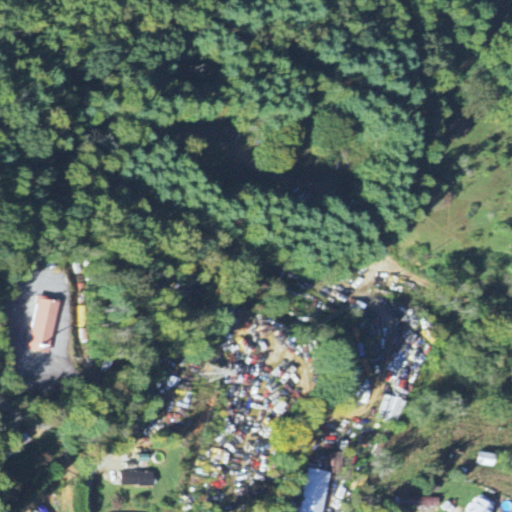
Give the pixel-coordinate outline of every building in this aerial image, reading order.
[(33,296),(54,299),(45,351),(24,348),(33,296)] [(0,461),(28,444),(23,436),(0,449),(0,461)] [(305,467),(294,511),(317,511),(327,472),(305,467)] [(115,487),(149,487),(149,473),(115,473),(115,487)] [(483,511),(488,505),(469,494),(458,511),(483,511)]
